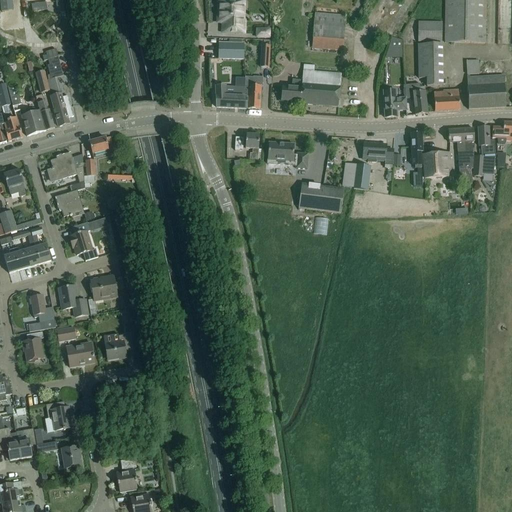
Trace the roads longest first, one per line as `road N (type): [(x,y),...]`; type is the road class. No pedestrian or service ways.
road 1 (primary): [(225,511),(118,0)]
road 2 (unclassified): [(278,511),(250,313),(195,117)]
road 3 (tertiary): [(195,117),(371,128),(511,118)]
road 4 (track): [(371,128),(371,69),(410,0)]
road 5 (tertiary): [(27,149),(161,119)]
road 6 (residential): [(11,358),(0,292),(65,272)]
road 7 (unknown): [(265,121),(270,32),(267,16),(244,0)]
road 8 (residential): [(99,505),(102,479),(84,378)]
road 9 (residential): [(65,272),(27,149)]
